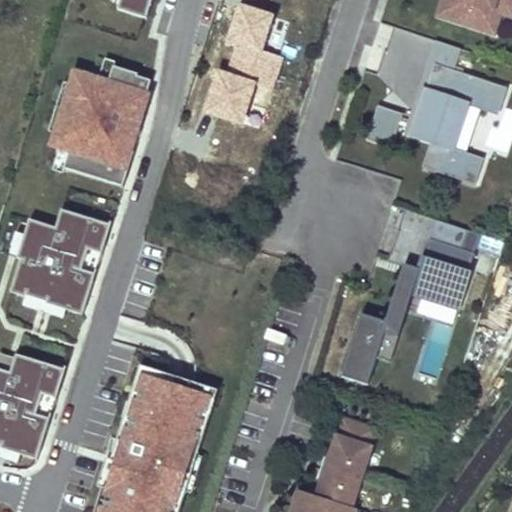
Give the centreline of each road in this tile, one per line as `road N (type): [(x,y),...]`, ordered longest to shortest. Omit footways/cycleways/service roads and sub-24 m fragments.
road 1 (residential): [(187,0),(159,126),(34,511)]
road 2 (residential): [(355,0),(291,194),(336,225),(318,293)]
